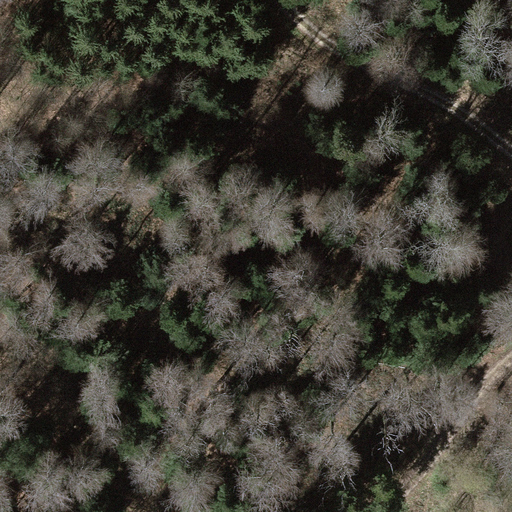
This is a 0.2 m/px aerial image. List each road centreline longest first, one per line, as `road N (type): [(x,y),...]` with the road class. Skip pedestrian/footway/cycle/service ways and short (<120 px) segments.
road 1 (track): [(511,152),(470,118),(307,28),(276,0)]
road 2 (track): [(511,362),(379,511)]
